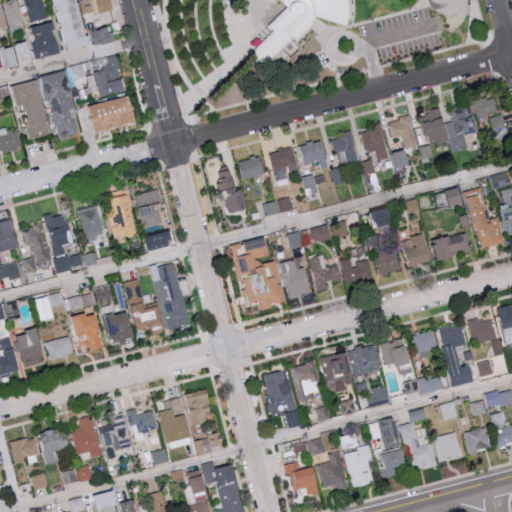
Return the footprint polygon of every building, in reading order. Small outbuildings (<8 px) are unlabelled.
[(7,26),(20,24),(17,0),(7,0),(4,1),(7,26)] [(25,0),(29,22),(47,20),(44,0),(25,0)] [(114,41),(112,27),(85,32),(79,0),(56,0),(66,51),(114,41)] [(90,0),(94,14),(114,9),(110,0),(90,0)] [(352,12),(348,26),(334,22),(319,18),(295,44),(299,49),(289,60),(281,60),(267,59),(268,62),(256,63),(255,50),(263,42),(274,31),(269,26),(279,16),(288,7),(278,0),(349,0),(350,3),(352,12)] [(61,54),(55,22),(32,27),(35,43),(33,44),(37,59),(61,54)] [(2,49),(6,68),(33,62),(29,43),(2,49)] [(58,139),(81,134),(68,72),(45,76),(58,139)] [(18,107),(25,105),(31,139),(50,135),(40,81),(14,86),(18,107)] [(0,89),(0,104),(3,104),(3,97),(8,97),(8,90),(0,89)] [(99,132),(138,123),(132,97),(87,107),(90,118),(95,117),(99,132)] [(476,116),(497,113),(494,97),(473,101),(476,116)] [(477,132),(470,103),(447,109),(450,121),(443,123),(440,110),(421,115),(429,144),(447,140),(451,153),(468,149),(464,136),(477,132)] [(502,129),(506,128),(502,115),(489,118),(496,146),(505,143),(502,129)] [(402,136),(405,150),(416,147),(409,117),(389,122),(393,139),(402,136)] [(361,132),(366,152),(375,150),(378,161),(388,158),(381,127),(361,132)] [(18,128),(0,131),(0,152),(22,149),(18,128)] [(332,137),(337,163),(357,160),(352,134),(332,137)] [(322,141),(300,144),(303,164),(319,162),(320,168),(327,167),(322,141)] [(395,153),(399,169),(411,166),(406,150),(395,153)] [(238,162),(243,180),(265,174),(260,156),(238,162)] [(358,162),(360,175),(374,173),(372,160),(358,162)] [(244,190),(237,192),(232,167),(216,171),(223,201),(227,200),(230,214),(248,210),(244,190)] [(335,185),(345,183),(341,167),(331,169),(335,185)] [(492,188),(511,185),(510,173),(490,175),(492,188)] [(316,184),(326,183),(325,175),(302,177),(304,192),(317,191),(316,184)] [(464,203),(460,187),(446,191),(450,207),(464,203)] [(500,218),(489,220),(482,188),(468,191),(479,249),(505,244),(500,218)] [(511,234),(511,188),(499,191),(507,235),(511,234)] [(160,192),(137,193),(138,227),(162,226),(160,192)] [(139,235),(128,195),(112,199),(114,209),(107,211),(115,241),(139,235)] [(264,203),(266,215),(293,210),(290,198),(264,203)] [(421,217),(417,199),(406,201),(410,220),(421,217)] [(104,237),(100,206),(80,209),(85,240),(104,237)] [(372,228),(394,225),(391,209),(370,212),(372,228)] [(65,214),(45,218),(55,273),(82,268),(80,254),(65,257),(63,246),(71,245),(65,214)] [(0,222),(0,280),(20,277),(16,262),(2,265),(0,254),(0,252),(17,248),(11,220),(0,222)] [(335,238),(349,234),(345,221),(331,225),(335,238)] [(25,273),(52,267),(42,222),(30,225),(31,230),(25,232),(30,258),(22,260),(25,273)] [(332,238),(328,224),(310,229),(314,243),(332,238)] [(147,237),(151,252),(174,246),(170,231),(147,237)] [(290,250),(303,247),(300,232),(287,234),(290,250)] [(434,240),(438,261),(458,257),(457,253),(470,250),(467,234),(434,240)] [(409,268),(431,263),(425,235),(403,240),(409,268)] [(286,302),(276,261),(264,264),(262,258),(270,256),(265,238),(231,246),(245,306),(261,302),(262,307),(286,302)] [(351,262),(366,260),(364,248),(350,250),(351,262)] [(379,273),(399,272),(398,251),(373,252),(374,268),(379,268),(379,273)] [(96,264),(93,253),(84,255),(87,266),(96,264)] [(309,259),(319,291),(328,288),(327,283),(341,279),(337,266),(327,269),(322,255),(309,259)] [(305,267),(297,269),(295,260),(282,263),(292,299),(312,293),(305,267)] [(369,262),(351,264),(350,260),(342,261),(345,283),(371,279),(369,262)] [(136,332),(166,326),(166,330),(188,326),(175,262),(136,270),(138,280),(126,282),(136,332)] [(98,305),(113,301),(108,285),(94,290),(98,305)] [(94,306),(92,294),(67,299),(69,311),(94,306)] [(53,319),(52,307),(63,306),(61,295),(38,298),(41,321),(53,319)] [(511,304),(498,308),(506,344),(511,343),(511,304)] [(130,312),(106,316),(111,346),(135,341),(130,312)] [(73,318),(79,347),(88,345),(89,351),(103,349),(96,313),(73,318)] [(491,317),(468,322),(471,338),(479,336),(481,343),(496,340),(491,317)] [(453,387),(474,381),(470,366),(461,368),(456,348),(466,345),(461,326),(454,328),(453,324),(438,328),(453,387)] [(413,335),(418,354),(438,349),(433,330),(413,335)] [(14,336),(17,353),(21,352),(24,367),(45,363),(38,331),(14,336)] [(50,362),(73,355),(68,336),(45,342),(50,362)] [(0,375),(18,373),(13,338),(0,339),(0,349),(1,353),(0,353),(0,375)] [(380,344),(385,368),(401,365),(403,375),(412,374),(405,339),(380,344)] [(490,354),(490,363),(503,362),(502,340),(490,341),(490,354)] [(381,371),(375,345),(347,350),(353,376),(381,371)] [(321,358),(327,392),(352,387),(345,354),(321,358)] [(477,363),(480,376),(493,374),(490,360),(477,363)] [(262,376),(272,417),(285,414),(288,429),(300,426),(289,379),(283,380),(281,371),(262,376)] [(417,380),(422,395),(444,389),(439,374),(417,380)] [(385,385),(365,391),(370,408),(390,402),(385,385)] [(511,388),(484,394),(487,407),(511,401),(511,388)] [(214,421),(207,390),(186,394),(193,425),(214,421)] [(162,402),(165,411),(158,412),(166,443),(191,437),(182,397),(162,402)] [(485,413),(483,401),(471,403),(473,415),(485,413)] [(458,417),(454,402),(440,406),(444,421),(458,417)] [(319,422),(330,419),(327,406),(316,409),(319,422)] [(154,411),(138,414),(137,409),(126,411),(130,428),(133,428),(135,436),(158,431),(154,411)] [(428,420),(426,409),(410,412),(412,423),(428,420)] [(511,425),(504,426),(502,413),(492,415),(497,447),(511,445),(511,425)] [(106,459),(123,456),(121,450),(130,448),(124,414),(112,416),(114,425),(100,428),(106,459)] [(379,421),(384,450),(399,448),(394,418),(379,421)] [(70,428),(76,455),(88,452),(90,458),(100,456),(93,423),(70,428)] [(369,424),(372,440),(381,439),(379,423),(369,424)] [(413,423),(401,426),(413,472),(438,465),(432,444),(420,447),(413,423)] [(47,464),(57,462),(54,451),(67,447),(62,428),(38,434),(47,464)] [(466,432),(470,453),(491,449),(487,428),(466,432)] [(199,456),(225,444),(219,432),(193,443),(199,456)] [(440,462),(462,456),(456,433),(433,439),(440,462)] [(15,465),(39,460),(34,437),(10,442),(15,465)] [(325,451),(322,439),(293,446),(295,458),(325,451)] [(345,452),(351,488),(374,484),(368,448),(345,452)] [(152,452),(155,465),(168,462),(165,449),(152,452)] [(336,485),(338,491),(347,488),(339,451),(328,454),(330,462),(317,465),(322,488),(336,485)] [(379,456),(382,474),(407,470),(404,451),(379,456)] [(242,511),(234,465),(215,469),(214,462),(201,464),(205,484),(217,481),(223,510),(215,511),(214,511),(242,511)] [(299,470),(298,463),(287,465),(291,491),(306,488),(308,496),(319,494),(315,468),(299,470)] [(88,465),(61,472),(64,485),(91,479),(88,465)] [(34,490),(47,487),(44,474),(31,477),(34,490)] [(187,505),(195,503),(195,501),(208,497),(201,476),(180,483),(187,505)] [(116,511),(112,492),(94,496),(98,511),(100,511),(116,511)] [(151,511),(171,511),(170,502),(163,503),(161,492),(148,495),(151,511)] [(71,511),(76,511),(85,510),(82,497),(69,500),(71,511)] [(0,500),(0,511),(9,511),(7,499),(0,500)] [(136,511),(133,501),(119,505),(120,511),(136,511)] [(209,511),(207,501),(182,507),(183,511),(209,511)]
